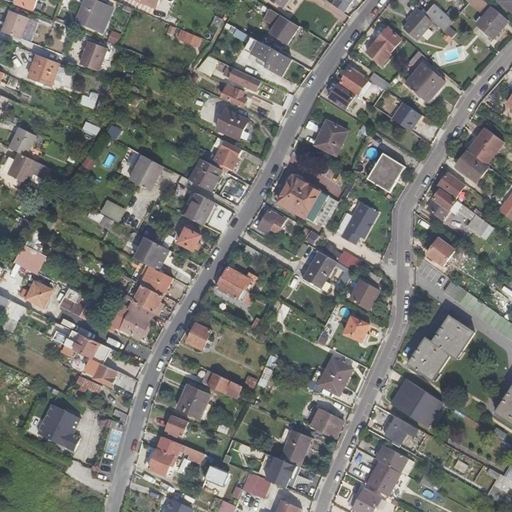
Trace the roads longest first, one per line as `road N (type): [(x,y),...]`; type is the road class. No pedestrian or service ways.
road 1 (residential): [(380,0),(315,79),(173,326),(149,375),(111,511)]
road 2 (residential): [(319,511),(400,320),(401,209),(477,88),(511,50)]
